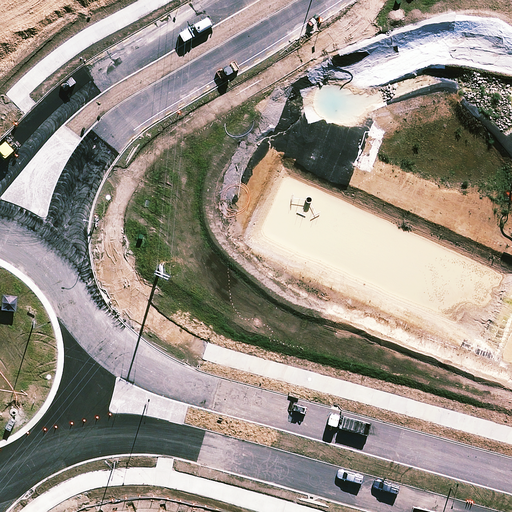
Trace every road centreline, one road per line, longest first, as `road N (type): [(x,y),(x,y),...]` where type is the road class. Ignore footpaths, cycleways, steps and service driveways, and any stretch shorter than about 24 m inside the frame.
road 1 (tertiary): [(85,330),(150,375),(511,475)]
road 2 (secondary): [(311,0),(98,133),(70,176),(59,227),(62,274)]
road 3 (tertiary): [(432,511),(156,437),(118,431),(51,439)]
road 4 (secondary): [(0,169),(71,94),(225,0)]
